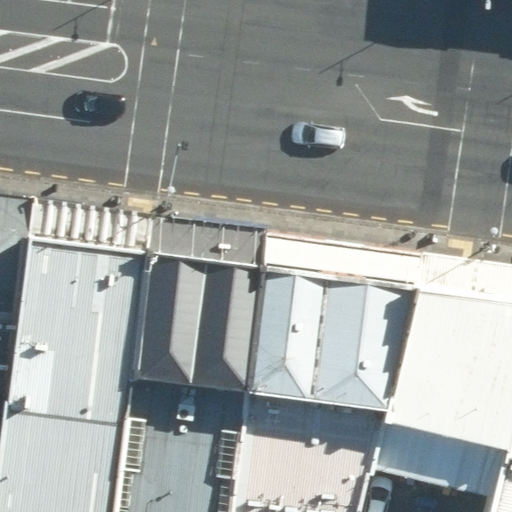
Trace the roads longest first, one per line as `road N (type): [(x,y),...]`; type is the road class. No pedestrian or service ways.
road 1 (secondary): [(347,94),(0,46)]
road 2 (secondary): [(511,115),(347,94)]
